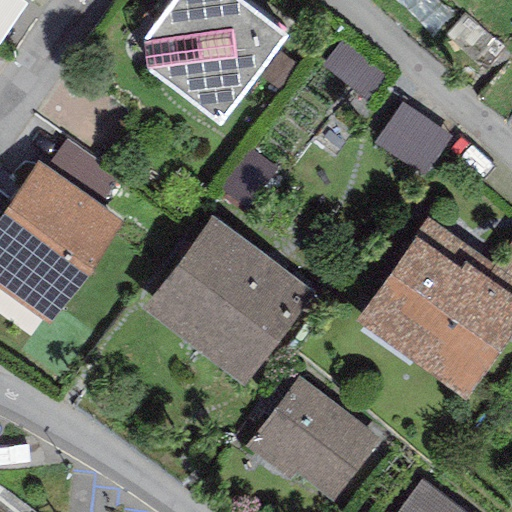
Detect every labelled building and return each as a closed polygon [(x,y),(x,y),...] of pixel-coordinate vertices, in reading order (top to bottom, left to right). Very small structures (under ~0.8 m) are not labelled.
[(28,0),(0,0),(0,38),(7,43),(33,3),(28,0)] [(295,22),(264,0),(178,0),(151,37),(155,70),(226,117),(295,22)] [(445,154),(469,118),(413,80),(388,116),(445,154)] [(127,219),(43,158),(0,215),(0,282),(52,320),(127,219)] [(140,310),(193,349),(263,255),(211,216),(140,310)] [(511,244),(499,263),(433,219),(354,335),(458,405),(511,325),(511,244)] [(314,294),(263,255),(193,349),(244,387),(314,294)] [(331,511),(332,511),(379,448),(295,388),(248,452),(331,511)] [(474,511),(423,476),(397,511),(474,511)]
